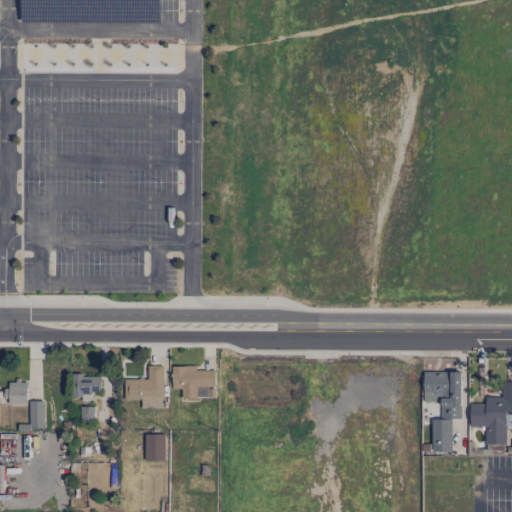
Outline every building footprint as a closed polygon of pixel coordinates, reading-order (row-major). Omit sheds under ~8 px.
[(124,379),(124,399),(141,399),(141,408),(162,408),(162,365),(147,365),(148,378),(124,379)] [(214,370),(196,370),(196,365),(172,366),(172,389),(181,388),(182,399),(197,399),(197,389),(214,388),(214,370)] [(423,401),(440,401),(440,419),(431,419),(431,452),(451,452),(451,419),(461,419),(461,370),(423,370),(423,401)] [(101,390),(100,375),(75,375),(75,396),(91,395),(91,390),(101,390)] [(26,381),(6,381),(6,404),(27,403),(26,381)] [(470,403),(470,426),(485,426),(485,444),(506,444),(505,414),(511,413),(511,394),(511,381),(500,381),(500,396),(485,397),(485,403),(470,403)] [(44,401),(29,400),(28,427),(43,427),(44,401)] [(94,406),(80,406),(80,422),(93,423),(94,406)] [(145,461),(165,460),(165,433),(144,434),(145,461)]
